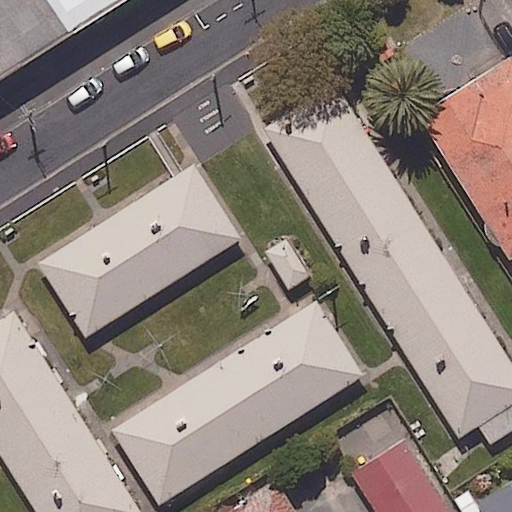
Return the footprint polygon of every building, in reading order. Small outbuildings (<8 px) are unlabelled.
[(0,0),(0,84),(132,0),(0,0)] [(511,55),(508,50),(415,107),(505,253),(511,248),(511,55)] [(511,354),(339,79),(268,124),(461,430),(479,418),(492,439),(511,426),(511,354)] [(243,231),(197,158),(43,256),(89,329),(243,231)] [(290,232),(266,247),(289,284),(314,268),(290,232)] [(366,369),(319,295),(115,424),(161,498),(366,369)] [(138,511),(144,508),(17,306),(0,317),(0,442),(43,511),(138,511)] [(457,511),(407,431),(352,465),(380,511),(457,511)] [(285,511),(258,470),(192,511),(285,511)] [(511,511),(511,477),(482,497),(491,511),(511,511)]
